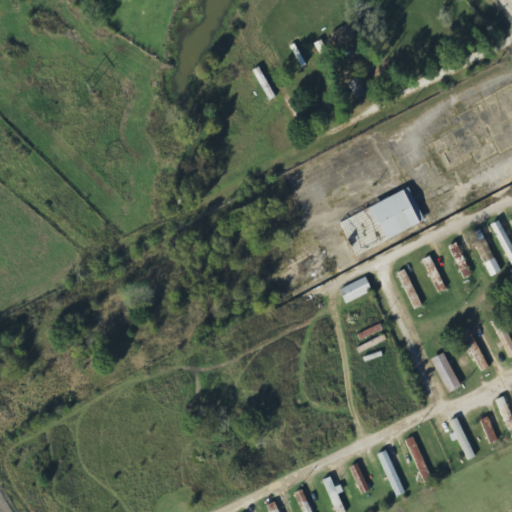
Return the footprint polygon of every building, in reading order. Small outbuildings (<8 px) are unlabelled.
[(360,38),(352,24),(325,40),(333,54),(360,38)] [(369,94),(361,77),(349,83),(358,100),(369,94)] [(428,224),(413,190),(342,222),(358,256),(428,224)] [(493,226),(511,261),(511,240),(501,221),(493,226)] [(473,234),(491,278),(502,273),(484,230),(473,234)] [(475,275),(459,243),(450,247),(466,279),(475,275)] [(439,294),(448,290),(434,256),(424,260),(439,294)] [(415,310),(423,307),(409,270),(401,273),(415,310)] [(342,290),(349,305),(375,292),(369,278),(342,290)] [(503,352),(508,350),(510,359),(511,358),(511,337),(506,318),(494,322),(503,352)] [(492,369),(471,327),(462,331),(483,373),(492,369)] [(434,360),(451,394),(463,387),(447,354),(434,360)] [(511,413),(509,399),(500,401),(504,422),(511,420),(511,413)] [(483,421),(492,444),(500,442),(491,418),(483,421)] [(458,441),(460,440),(470,462),(478,458),(459,419),(449,423),(458,441)] [(408,441),(426,483),(434,480),(416,438),(408,441)] [(380,455),(398,498),(408,494),(389,451),(380,455)] [(365,495),(373,491),(360,465),(352,468),(365,495)]
